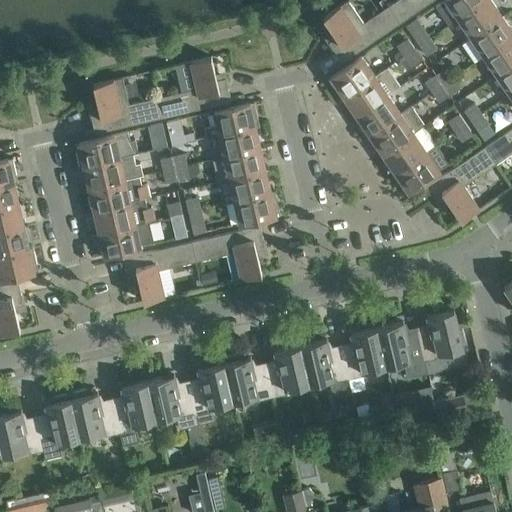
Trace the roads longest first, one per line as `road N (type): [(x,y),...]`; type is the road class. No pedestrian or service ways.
road 1 (residential): [(92,343),(330,285)]
road 2 (residential): [(92,343),(40,146)]
road 3 (residential): [(330,285),(287,102)]
road 4 (residential): [(511,415),(469,251)]
road 5 (residential): [(330,285),(469,251)]
